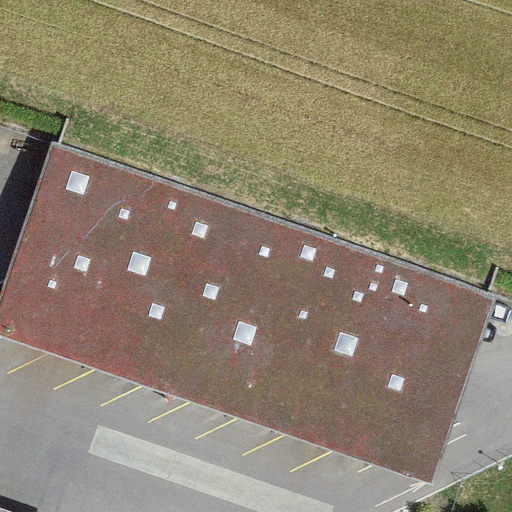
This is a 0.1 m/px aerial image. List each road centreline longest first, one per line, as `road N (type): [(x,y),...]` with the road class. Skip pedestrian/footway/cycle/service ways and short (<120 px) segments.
road 1 (unknown): [(0,424),(31,449),(98,473),(262,503),(359,490),(446,464),(511,408)]
road 2 (unknown): [(511,361),(95,238),(51,240),(0,257)]
